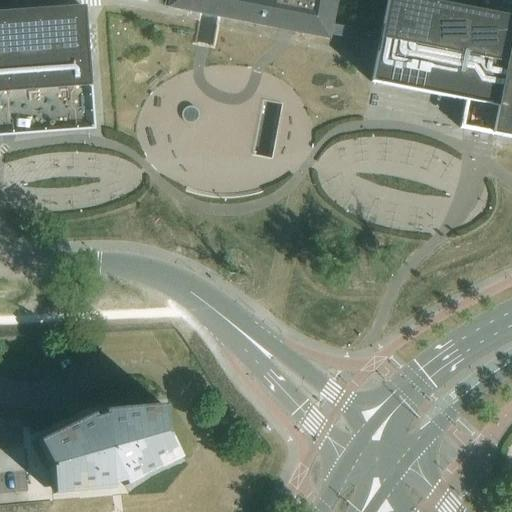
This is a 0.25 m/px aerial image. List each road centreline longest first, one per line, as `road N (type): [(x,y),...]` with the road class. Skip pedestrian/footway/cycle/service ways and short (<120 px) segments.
road 1 (residential): [(387,468),(189,291),(129,266),(0,265)]
road 2 (tertiary): [(387,468),(433,398),(511,342)]
